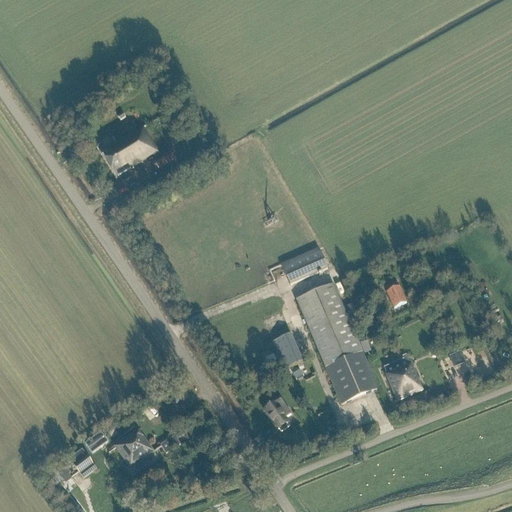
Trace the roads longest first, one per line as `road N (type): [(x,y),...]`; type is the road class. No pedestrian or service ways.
road 1 (unclassified): [(279,498),(0,93)]
road 2 (unclassified): [(279,498),(288,484),(511,393)]
